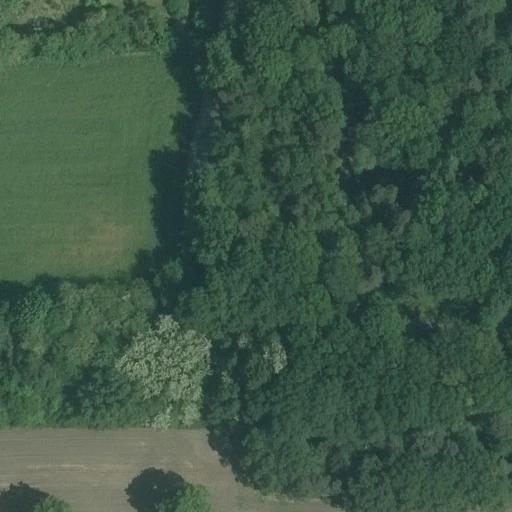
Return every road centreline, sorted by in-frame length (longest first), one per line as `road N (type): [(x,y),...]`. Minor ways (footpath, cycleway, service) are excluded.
road 1 (unclassified): [(511,346),(259,293),(210,263),(192,226),(193,186)]
road 2 (track): [(193,186),(228,0)]
